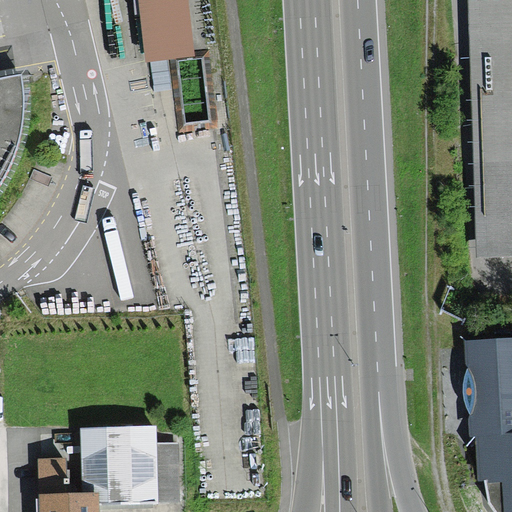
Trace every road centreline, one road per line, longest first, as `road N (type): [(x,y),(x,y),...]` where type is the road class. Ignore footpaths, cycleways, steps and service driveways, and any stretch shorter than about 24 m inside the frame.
road 1 (track): [(226,0),(273,389),(297,511)]
road 2 (secondary): [(373,315),(358,0)]
road 3 (secondary): [(306,0),(322,313)]
road 4 (secondary): [(322,313),(310,370),(307,511)]
road 5 (secondary): [(409,511),(373,315)]
road 6 (secondary): [(322,313),(338,511)]
road 7 (secondary): [(377,511),(373,315)]
